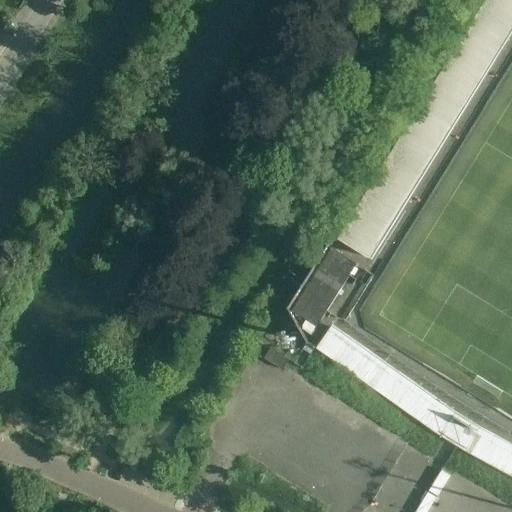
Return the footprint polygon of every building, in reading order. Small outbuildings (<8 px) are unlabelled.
[(511,0),(493,0),(339,247),(374,270),(511,45),(511,0)] [(332,249),(292,311),(316,327),(308,322),(303,331),(312,336),(317,327),(327,311),(357,265),(332,249)] [(511,448),(468,425),(333,331),(317,353),(453,448),(511,480),(511,448)] [(265,359),(282,370),(288,361),(271,350),(265,359)] [(450,476),(442,471),(429,491),(437,497),(450,476)] [(428,493),(416,511),(427,511),(436,498),(428,493)]
